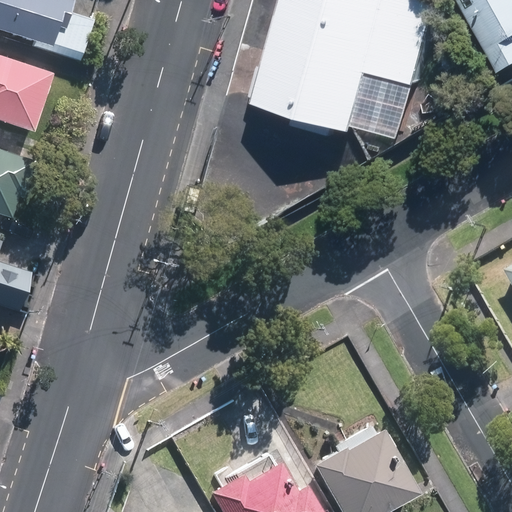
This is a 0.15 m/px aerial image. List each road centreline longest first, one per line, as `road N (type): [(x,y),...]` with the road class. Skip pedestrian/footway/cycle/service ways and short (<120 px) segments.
road 1 (secondary): [(182,0),(75,384)]
road 2 (residential): [(75,384),(127,379),(371,243)]
road 3 (residential): [(511,486),(371,243)]
road 4 (residential): [(371,243),(511,161)]
road 5 (secondary): [(75,384),(34,511)]
